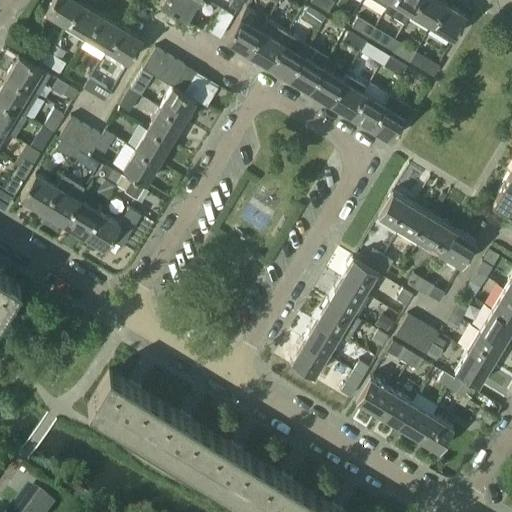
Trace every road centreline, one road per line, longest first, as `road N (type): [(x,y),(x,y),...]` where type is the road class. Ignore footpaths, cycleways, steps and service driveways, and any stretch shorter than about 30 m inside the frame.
road 1 (residential): [(230,377),(364,152),(258,94),(127,314)]
road 2 (residential): [(230,377),(429,498),(466,507)]
road 3 (residential): [(0,236),(127,314)]
road 4 (residential): [(127,314),(230,377)]
